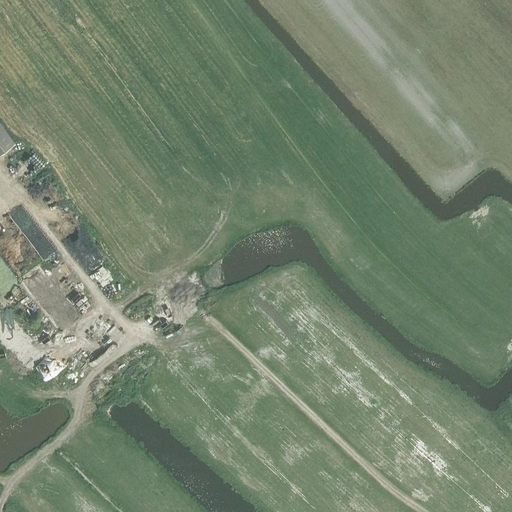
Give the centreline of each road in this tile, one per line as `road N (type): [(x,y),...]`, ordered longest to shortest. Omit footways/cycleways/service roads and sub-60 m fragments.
road 1 (track): [(423,511),(204,316),(127,328),(0,169)]
road 2 (track): [(8,483),(76,424),(81,388),(124,348),(133,328)]
